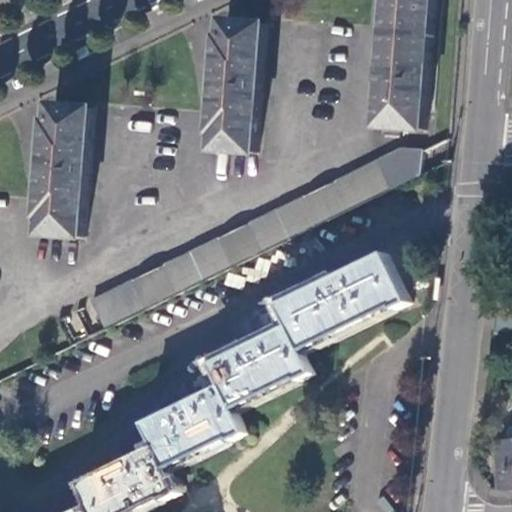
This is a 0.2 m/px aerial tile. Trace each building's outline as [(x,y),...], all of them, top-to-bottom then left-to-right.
[(393,0),(383,126),(428,129),(429,110),(438,0),(393,0)] [(218,150),(259,153),(270,24),(228,20),(227,38),(224,38),(217,132),(220,132),(218,150)] [(46,234),(87,236),(96,107),(56,104),(54,123),(51,122),(47,180),(44,216),(47,215),(46,234)] [(380,160),(394,188),(424,174),(425,150),(403,149),(380,160)] [(108,329),(394,188),(380,160),(95,302),(108,329)] [(144,511),(171,499),(172,500),(187,494),(175,469),(198,458),(237,439),(238,441),(253,433),(242,409),(304,378),(305,381),(320,374),(309,352),(398,307),(399,309),(415,302),(391,254),(336,281),(287,305),(297,326),(258,346),(220,364),(230,386),(189,406),(170,415),(153,423),(164,446),(122,466),(86,484),(96,505),(82,511),(144,511)] [(511,439),(499,440),(499,489),(511,489),(511,439)]
